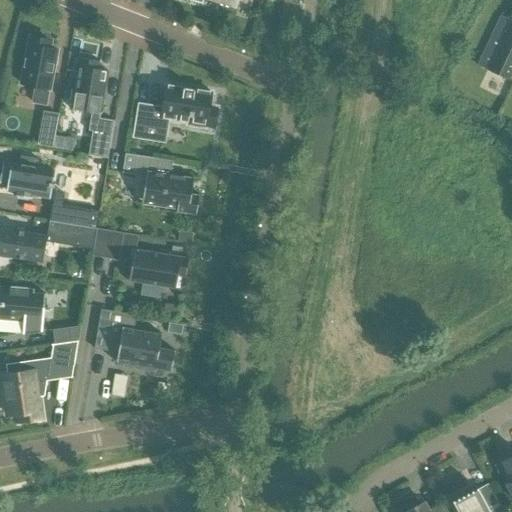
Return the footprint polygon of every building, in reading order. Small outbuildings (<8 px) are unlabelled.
[(511,17),(511,20),(510,20),(501,16),(500,17),(501,17),(494,33),(493,32),(493,33),(486,49),(485,49),(486,50),(478,65),(477,66),(509,81),(509,80),(508,80),(511,71),(511,17)] [(35,86),(32,102),(46,105),(56,50),(48,48),(50,40),(30,37),(21,84),(35,86)] [(100,113),(103,97),(103,96),(107,71),(97,69),(99,61),(92,60),(79,58),(78,61),(73,97),(71,109),(91,113),(88,130),(92,131),(88,154),(92,154),(107,157),(108,146),(112,120),(99,118),(100,114),(100,113)] [(210,106),(211,97),(212,93),(165,85),(161,109),(139,105),(134,136),(163,141),(167,119),(194,124),(194,126),(214,129),(218,107),(210,106)] [(44,112),(42,121),(38,144),(52,146),(58,115),(44,112)] [(53,147),(71,149),(72,136),(55,134),(53,147)] [(176,212),(196,215),(199,195),(191,194),(194,178),(170,174),(172,161),(125,153),(122,173),(145,177),(141,204),(176,210),(176,212)] [(52,182),(54,171),(36,169),(38,159),(36,158),(20,156),(19,160),(18,166),(2,163),(0,176),(0,183),(7,184),(7,185),(6,191),(14,192),(14,196),(31,199),(32,195),(49,198),(52,198),(49,221),(96,229),(99,211),(61,205),(64,193),(51,191),(51,188),(53,188),(54,182),(52,182)] [(0,256),(42,263),(45,242),(93,249),(96,229),(49,221),(47,235),(0,227),(0,256)] [(146,281),(159,283),(158,286),(175,289),(177,276),(185,277),(188,258),(136,249),(138,235),(96,229),(93,249),(92,256),(119,260),(120,258),(132,261),(128,281),(145,284),(146,281)] [(0,319),(23,322),(22,330),(22,334),(42,331),(45,293),(33,293),(34,289),(0,286),(0,319)] [(164,315),(176,317),(178,303),(166,302),(164,315)] [(117,353),(116,362),(171,372),(173,358),(175,350),(159,348),(161,334),(134,329),(136,315),(101,309),(94,348),(117,353)] [(183,325),(169,323),(167,332),(181,335),(183,325)] [(51,344),(51,346),(52,346),(50,359),(6,365),(7,375),(2,376),(4,389),(0,389),(0,391),(2,406),(6,406),(7,415),(18,414),(20,422),(41,419),(38,397),(44,396),(44,394),(43,394),(42,387),(45,387),(50,359),(73,363),(72,365),(74,366),(78,341),(80,329),(80,326),(52,330),(54,344),(51,344)] [(511,498),(511,455),(494,465),(511,498)] [(503,511),(488,483),(478,489),(477,487),(476,488),(476,489),(468,494),(467,492),(466,493),(467,494),(463,496),(463,495),(461,496),(462,497),(458,499),(458,498),(457,498),(457,499),(454,501),(453,500),(452,501),(458,511),(503,511)] [(429,511),(424,502),(417,505),(415,501),(404,507),(406,511),(404,511),(429,511)]
